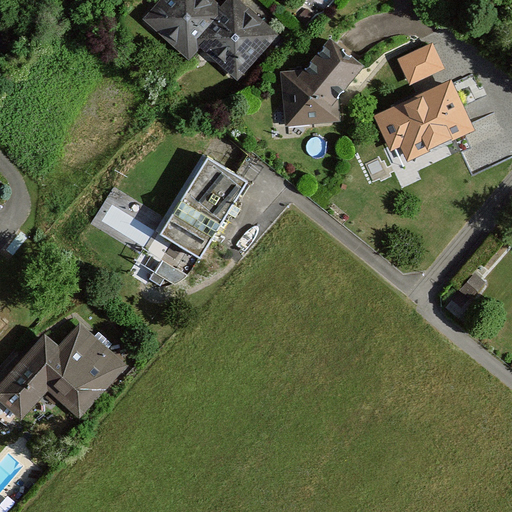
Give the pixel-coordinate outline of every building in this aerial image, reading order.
[(214,0),(161,0),(141,24),(186,70),(204,52),(237,86),(278,36),(239,0),(227,0),(221,7),(214,0)] [(362,69),(328,34),(302,71),(281,70),(283,129),(339,125),(338,100),(362,69)] [(435,45),(400,61),(408,88),(443,72),(435,45)] [(453,78),(373,115),(389,162),(402,155),(406,168),(475,137),(453,78)] [(245,185),(202,161),(158,239),(201,264),(245,185)] [(75,420),(125,368),(80,324),(63,341),(46,325),(0,373),(0,401),(22,422),(48,395),(75,420)]
